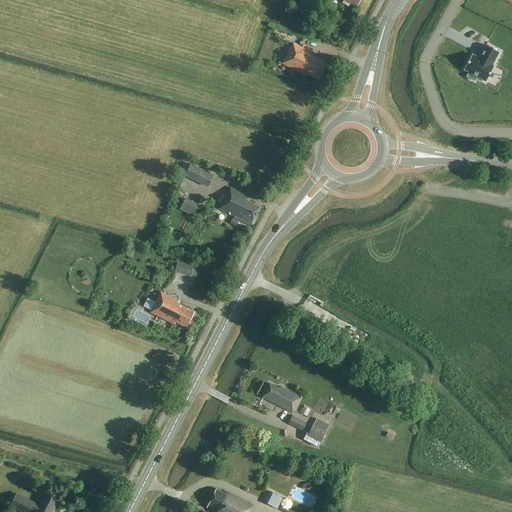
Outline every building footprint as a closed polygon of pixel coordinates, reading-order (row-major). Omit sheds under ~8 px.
[(311,20),(320,3),(324,5),(326,0),(301,0),(295,12),(311,20)] [(343,0),(343,2),(355,9),(360,0),(343,0)] [(292,44),(282,64),(305,77),(306,75),(317,81),(326,65),(310,56),(311,54),(292,44)] [(472,55),(463,70),(469,73),(467,77),(474,82),(477,77),(485,82),(493,67),(491,66),(499,53),(486,46),(479,59),(472,55)] [(213,177),(191,165),(185,176),(207,187),(213,177)] [(223,201),(218,210),(234,218),(233,221),(232,220),(229,224),(235,228),(237,223),(236,223),(238,220),(249,227),(259,209),(244,201),(246,197),(238,193),(238,194),(236,193),(237,192),(230,189),(225,197),(227,198),(225,202),(223,201)] [(179,210),(193,216),(198,205),(184,199),(179,210)] [(177,264),(175,273),(191,276),(193,267),(177,264)] [(160,293),(149,313),(174,326),(175,324),(186,329),(194,313),(177,304),(178,302),(160,293)] [(269,384),(262,398),(291,414),(300,398),(285,391),(285,392),(269,384)] [(329,412),(324,422),(336,428),(341,418),(329,412)] [(292,417),(288,424),(302,432),(305,423),(292,417)] [(316,419),(304,442),(318,449),(329,426),(316,419)] [(213,511),(249,511),(253,507),(227,493),(226,495),(216,490),(207,509),(213,511)] [(269,491),(263,502),(277,509),(282,498),(269,491)] [(16,495),(10,506),(20,511),(29,511),(30,510),(34,511),(51,511),(57,501),(45,495),(39,507),(16,495)]
